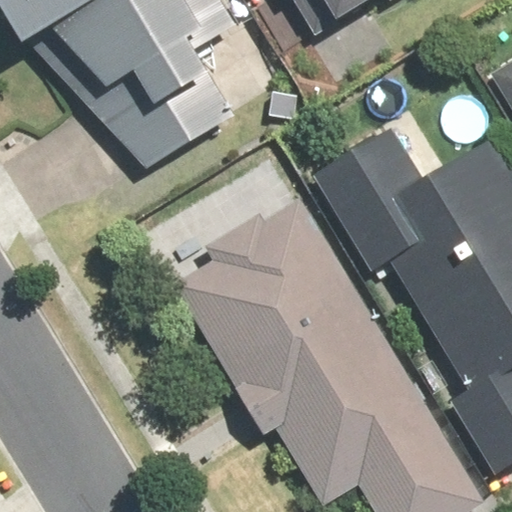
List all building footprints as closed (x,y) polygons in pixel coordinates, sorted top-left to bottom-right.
[(231,39),(207,0),(0,0),(0,48),(5,57),(40,35),(83,104),(120,83),(137,113),(101,134),(126,176),(226,116),(193,62),(231,39)] [(285,0),(288,3),(292,0),(306,0),(325,31),(377,0),(382,0),(387,7),(399,0),(285,0)] [(511,61),(483,80),(511,126),(511,61)] [(413,114),(308,179),(382,300),(399,288),(463,395),(443,408),(484,475),(511,458),(511,178),(490,142),(447,169),(413,114)] [(469,511),(479,506),(291,202),(257,223),(254,217),(197,252),(209,271),(167,297),(256,441),(273,431),(321,510),(355,490),(368,511),(469,511)]
